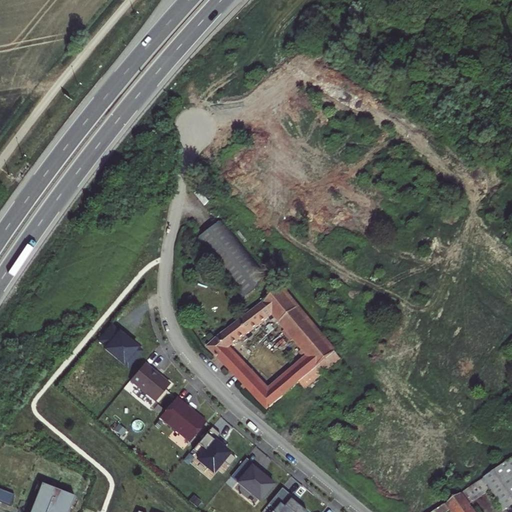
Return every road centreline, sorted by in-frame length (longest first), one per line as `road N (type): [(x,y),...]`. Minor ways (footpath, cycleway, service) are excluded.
road 1 (residential): [(360,511),(233,404),(185,353),(169,323),(164,273),(192,136)]
road 2 (trunk): [(0,281),(95,149),(220,0)]
road 3 (trunk): [(191,0),(99,105),(0,241)]
road 4 (residential): [(131,0),(26,120)]
